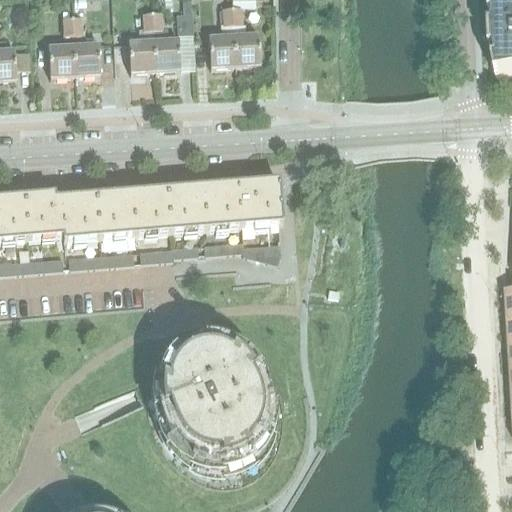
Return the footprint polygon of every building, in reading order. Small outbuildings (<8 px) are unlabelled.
[(254,0),(232,0),(233,11),(255,11),(254,0)] [(511,7),(496,6),(494,34),(496,54),(501,81),(511,79),(511,7)] [(233,31),(242,30),(240,12),(232,13),(233,31)] [(223,31),(233,31),(232,13),(222,13),(223,31)] [(178,39),(192,38),(190,17),(176,18),(178,39)] [(153,35),(161,35),(160,18),(152,19),(153,35)] [(143,36),(153,35),(152,19),(142,19),(143,36)] [(71,25),(72,42),(81,41),(80,24),(71,25)] [(64,42),(72,42),(71,25),(63,25),(64,42)] [(258,39),(233,41),(235,72),(260,70),(258,39)] [(235,72),(233,41),(233,40),(208,42),(210,74),(235,72)] [(178,44),(153,45),(155,77),(180,76),(178,44)] [(155,77),(153,45),(128,47),(130,79),(155,77)] [(73,50),(75,82),(100,81),(98,49),(73,50)] [(50,84),(75,82),(73,50),(48,52),(50,84)] [(0,54),(0,86),(16,86),(14,54),(0,54)] [(238,190),(241,233),(282,229),(278,187),(238,190)] [(170,239),(241,233),(238,190),(167,196),(170,239)] [(99,244),(170,239),(167,196),(95,202),(99,244)] [(99,244),(95,202),(55,205),(55,200),(14,204),(18,247),(63,243),(63,247),(99,244)] [(0,248),(18,247),(14,204),(0,204),(0,248)] [(243,256),(243,253),(242,246),(203,249),(204,260),(242,257),(243,256)] [(181,262),(189,261),(188,250),(180,251),(181,262)] [(188,250),(189,261),(198,260),(197,250),(188,250)] [(266,267),(277,270),(280,260),(279,250),(268,251),(268,257),(266,267)] [(172,263),(173,263),(181,262),(180,251),(170,252),(171,256),(172,256),(172,263)] [(266,267),(268,257),(268,251),(256,252),(257,254),(254,264),(266,267)] [(254,264),(257,254),(256,252),(243,253),(243,256),(242,257),(242,261),(254,264)] [(161,257),(162,267),(173,266),(173,263),(172,263),(172,256),(171,256),(161,257)] [(151,268),(162,267),(161,257),(150,258),(151,268)] [(140,269),(151,268),(150,258),(139,259),(140,269)] [(123,260),(124,271),(135,270),(134,259),(123,260)] [(112,261),(113,272),(124,271),(123,260),(112,261)] [(101,262),(102,273),(113,272),(112,261),(101,262)] [(80,274),(91,273),(90,262),(80,263),(80,274)] [(91,273),(102,273),(101,262),(90,262),(91,273)] [(344,286),(347,264),(331,262),(328,283),(344,286)] [(70,275),(80,274),(80,263),(69,264),(70,275)] [(52,266),(53,277),(64,276),(63,265),(52,266)] [(41,267),(42,278),(53,277),(52,266),(41,267)] [(20,279),(31,278),(30,267),(19,268),(20,279)] [(30,267),(31,278),(42,278),(41,267),(30,267)] [(9,280),(20,279),(19,268),(8,269),(9,280)] [(0,281),(9,280),(8,269),(0,269),(0,281)] [(180,504),(303,453),(246,318),(124,368),(138,402),(180,504)] [(141,511),(134,496),(95,511),(141,511)]
